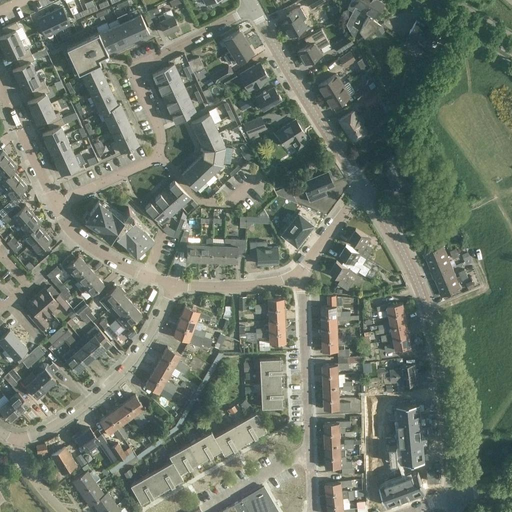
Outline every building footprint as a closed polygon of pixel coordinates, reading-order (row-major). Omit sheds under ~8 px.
[(90,7),(87,9),(89,13),(97,10),(95,5),(94,5),(91,0),(89,0),(87,1),(90,7)] [(109,5),(107,0),(106,0),(99,0),(101,3),(98,4),(100,8),(109,5)] [(305,0),(311,9),(325,2),(324,0),(305,0)] [(352,0),(349,5),(347,8),(353,12),(355,9),(356,6),(362,10),(368,0),(352,0)] [(365,21),(359,31),(364,37),(381,25),(373,20),(374,20),(381,7),(383,3),(380,1),(380,0),(368,0),(362,10),(369,14),(368,16),(365,21)] [(54,11),(62,29),(71,24),(62,7),(54,11)] [(153,22),(158,19),(164,33),(178,27),(173,15),(172,16),(170,10),(160,14),(157,7),(147,11),(153,22)] [(289,21),(282,25),(285,30),(285,31),(286,34),(287,34),(289,37),(306,27),(303,22),(306,18),(300,7),(286,15),(289,21)] [(54,32),(62,29),(54,11),(46,15),(54,32)] [(83,16),(81,11),(72,15),(74,20),(83,16)] [(352,14),(346,23),(349,29),(357,14),(353,12),(352,14)] [(149,32),(141,14),(130,18),(139,37),(149,32)] [(54,32),(46,15),(37,19),(46,37),(54,32)] [(139,37),(130,18),(120,23),(128,42),(139,37)] [(416,20),(410,31),(420,37),(416,45),(430,54),(435,46),(443,33),(438,30),(429,25),(428,24),(427,26),(416,20)] [(16,22),(2,29),(4,35),(0,36),(0,45),(2,49),(20,40),(15,30),(19,29),(16,22)] [(128,42),(120,23),(110,28),(118,46),(128,42)] [(353,24),(350,29),(355,33),(358,27),(353,24)] [(382,26),(375,31),(379,36),(386,31),(382,26)] [(118,46),(110,28),(99,33),(108,51),(118,46)] [(226,44),(230,51),(245,41),(238,30),(218,43),(221,48),(226,44)] [(309,46),(298,52),(301,57),(300,58),(302,62),(303,62),(305,65),(322,55),(319,49),(329,44),(322,30),(305,40),(309,46)] [(99,33),(98,31),(66,46),(78,71),(80,71),(98,62),(100,61),(98,56),(108,52),(108,51),(99,33)] [(334,44),(339,52),(354,44),(349,36),(334,44)] [(14,56),(17,61),(31,54),(28,48),(25,50),(20,40),(2,49),(7,59),(14,56)] [(245,41),(230,51),(226,54),(233,65),(252,52),(245,41)] [(339,58),(344,68),(356,61),(350,52),(339,58)] [(31,54),(17,61),(20,66),(12,70),(17,81),(35,72),(30,62),(34,61),(31,54)] [(199,56),(188,61),(193,72),(203,67),(199,56)] [(98,62),(80,71),(84,81),(103,72),(98,62)] [(248,90),(268,77),(264,71),(263,72),(261,70),(262,69),(259,63),(239,75),(248,90)] [(179,76),(174,64),(152,74),(155,81),(157,79),(160,84),(158,86),(179,76)] [(214,84),(222,79),(233,72),(228,64),(210,76),(214,84)] [(233,72),(222,79),(226,85),(238,77),(234,71),(233,72)] [(30,88),(32,93),(46,86),(43,80),(40,82),(35,72),(17,81),(22,91),(30,88)] [(103,72),(84,81),(89,91),(108,83),(103,72)] [(326,96),(343,85),(336,74),(319,85),(326,96)] [(179,76),(158,86),(161,92),(163,91),(165,97),(163,98),(185,88),(179,76)] [(367,84),(354,92),(358,100),(371,92),(377,88),(372,80),(369,80),(367,84)] [(108,83),(89,91),(94,102),(112,93),(108,83)] [(350,96),(343,85),(326,96),(332,107),(350,96)] [(46,86),(32,93),(35,98),(27,102),(32,112),(50,104),(46,94),(49,92),(46,86)] [(262,94),(256,97),(263,110),(281,99),(278,95),(279,94),(278,93),(277,93),(274,87),(268,90),(267,89),(261,93),(262,94)] [(185,88),(163,98),(164,98),(166,97),(168,102),(166,103),(169,110),(191,100),(185,88)] [(112,93),(95,101),(100,111),(101,111),(117,103),(112,93)] [(363,99),(368,108),(379,101),(373,93),(363,99)] [(242,110),(247,107),(245,105),(251,101),(248,96),(237,102),(242,110)] [(191,100),(169,110),(171,109),(174,114),(171,115),(175,122),(196,112),(191,100)] [(120,102),(117,103),(101,111),(106,120),(124,112),(120,102)] [(223,103),(229,116),(233,114),(227,103),(225,102),(223,103)] [(44,119),(47,124),(61,118),(61,117),(58,111),(55,113),(50,104),(32,112),(37,122),(44,119)] [(353,111),(340,119),(352,139),(366,131),(362,125),(364,124),(364,120),(364,118),(362,116),(360,116),(357,117),(353,111)] [(124,112),(106,120),(111,130),(129,122),(124,112)] [(209,112),(191,121),(195,131),(214,122),(209,112)] [(49,129),(42,133),(46,143),(65,135),(60,125),(64,124),(70,121),(67,114),(61,118),(47,124),(49,129)] [(243,124),(248,136),(266,129),(261,116),(243,124)] [(305,134),(295,120),(276,133),(286,147),(292,143),(297,151),(310,142),(304,134),(305,134)] [(381,132),(389,128),(385,121),(377,126),(381,132)] [(129,122),(111,130),(115,140),(133,132),(129,122)] [(214,122),(195,131),(200,141),(218,132),(214,122)] [(133,132),(115,140),(120,150),(138,142),(133,132)] [(218,132),(200,141),(203,147),(225,145),(218,132)] [(65,135),(46,143),(51,153),(69,144),(65,135)] [(69,144),(51,153),(56,163),(74,154),(69,144)] [(225,145),(203,147),(202,154),(222,163),(225,145)] [(248,148),(241,152),(246,159),(253,155),(248,148)] [(0,166),(10,158),(3,150),(0,152),(0,166)] [(60,173),(68,169),(71,174),(84,167),(82,162),(78,164),(74,154),(56,163),(60,173)] [(222,163),(202,154),(197,158),(211,173),(222,163)] [(409,177),(407,177),(397,154),(388,157),(389,160),(378,165),(382,175),(388,173),(394,186),(399,184),(403,191),(413,187),(409,177)] [(0,177),(2,179),(12,170),(17,166),(10,158),(0,166),(0,177)] [(211,173),(197,158),(189,166),(203,181),(211,173)] [(203,181),(189,166),(181,173),(195,188),(203,181)] [(0,181),(0,185),(5,192),(20,179),(12,170),(2,179),(0,181)] [(327,170),(306,178),(310,188),(304,190),(309,202),(323,196),(320,189),(333,183),(330,177),(332,177),(329,170),(328,171),(327,170)] [(278,176),(270,180),(275,189),(282,185),(278,176)] [(13,207),(17,204),(26,196),(22,191),(27,187),(20,179),(5,192),(12,200),(9,202),(13,207)] [(181,206),(191,197),(174,180),(169,185),(170,187),(166,190),(165,189),(181,206)] [(288,185),(275,192),(277,195),(297,204),(297,203),(288,185)] [(165,189),(164,189),(166,191),(162,195),(160,193),(155,198),(171,215),(181,206),(165,189)] [(155,198),(156,200),(152,204),(151,202),(145,207),(161,225),(171,215),(155,198)] [(110,208),(98,200),(85,220),(97,228),(110,208)] [(17,204),(13,207),(7,213),(3,216),(1,218),(6,224),(12,218),(18,226),(33,213),(26,205),(21,209),(17,204)] [(122,216),(115,228),(118,231),(134,218),(136,216),(132,211),(128,207),(122,216)] [(97,228),(110,236),(115,228),(122,216),(110,208),(97,228)] [(298,212),(282,233),(296,244),(302,236),(303,236),(303,235),(306,233),(306,232),(306,231),(312,223),(298,212)] [(40,222),(33,213),(18,226),(25,234),(37,223),(37,224),(40,222)] [(144,229),(140,224),(134,218),(118,231),(116,234),(126,245),(144,229)] [(37,223),(25,234),(24,235),(22,236),(30,245),(44,232),(37,224),(37,223)] [(182,225),(178,223),(174,236),(178,238),(181,231),(180,230),(182,225)] [(126,245),(136,256),(154,239),(144,229),(126,245)] [(371,239),(356,230),(349,240),(360,247),(357,252),(361,255),(367,259),(373,249),(367,245),(371,239)] [(44,232),(30,245),(41,257),(51,249),(46,244),(51,240),(44,232)] [(460,233),(453,236),(455,241),(462,238),(460,233)] [(198,259),(199,243),(187,243),(188,238),(181,236),(176,250),(186,251),(185,259),(198,259)] [(10,247),(17,241),(13,237),(6,243),(10,247)] [(199,243),(198,259),(210,260),(211,244),(212,244),(212,238),(206,237),(205,244),(199,243)] [(224,238),(224,245),(223,260),(236,261),(236,255),(244,255),(245,238),(237,238),(224,238)] [(266,240),(249,241),(250,254),(257,254),(257,264),(277,263),(277,247),(266,247),(266,240)] [(15,252),(21,246),(17,241),(10,247),(15,252)] [(211,244),(210,260),(223,260),(224,245),(212,244),(211,244)] [(347,268),(351,270),(351,271),(357,275),(359,272),(366,276),(371,268),(364,264),(367,259),(361,255),(357,252),(346,246),(340,256),(351,263),(347,268)] [(448,256),(443,246),(424,254),(428,264),(448,256)] [(467,252),(462,255),(465,261),(470,259),(467,252)] [(63,268),(71,277),(86,264),(78,254),(63,268)] [(448,256),(428,264),(433,275),(452,267),(448,256)] [(351,270),(347,268),(336,261),(330,272),(341,279),(337,284),(347,291),(354,280),(347,277),(351,271),(351,270)] [(29,262),(25,265),(29,270),(33,267),(29,262)] [(78,279),(82,284),(95,273),(86,264),(71,277),(71,278),(75,282),(78,279)] [(452,267),(433,275),(437,286),(456,278),(452,267)] [(103,283),(95,273),(82,284),(83,284),(78,288),(82,292),(86,288),(91,294),(103,283)] [(59,288),(63,284),(55,275),(50,279),(51,280),(59,288)] [(456,278),(437,286),(441,296),(461,288),(456,278)] [(466,283),(469,289),(475,287),(472,280),(466,283)] [(59,288),(61,292),(59,293),(65,300),(71,295),(70,295),(68,292),(69,291),(63,284),(59,288)] [(112,305),(124,294),(123,294),(125,292),(121,287),(119,289),(115,285),(99,299),(107,309),(112,305)] [(45,288),(35,296),(49,312),(56,305),(62,312),(69,305),(59,294),(54,298),(45,288)] [(124,294),(112,305),(120,314),(132,304),(124,294)] [(322,316),(338,315),(337,295),(327,295),(328,306),(321,306),(322,316)] [(49,312),(35,296),(26,304),(35,315),(30,319),(41,331),(48,324),(42,318),(49,312)] [(283,308),(282,297),(267,298),(267,304),(254,305),(254,310),(283,308)] [(73,309),(77,313),(86,304),(83,300),(73,309)] [(389,315),(404,312),(402,302),(388,305),(388,304),(376,307),(378,312),(388,310),(389,315)] [(87,305),(86,304),(77,313),(80,317),(85,313),(87,316),(92,311),(87,305)] [(141,313),(132,304),(120,314),(116,319),(124,328),(141,313)] [(181,315),(195,321),(197,316),(209,320),(211,316),(199,312),(199,311),(185,305),(181,315)] [(232,320),(231,305),(225,305),(224,310),(222,317),(226,319),(222,329),(228,331),(232,320)] [(283,320),(283,308),(254,310),(255,313),(268,313),(268,320),(283,320)] [(73,309),(67,314),(71,318),(77,313),(73,309)] [(404,312),(389,315),(390,320),(387,321),(387,323),(377,325),(369,327),(370,330),(379,329),(388,327),(391,326),(406,323),(404,312)] [(86,324),(90,320),(87,316),(85,313),(80,317),(86,324)] [(181,315),(177,325),(191,331),(203,335),(205,331),(199,328),(201,323),(195,321),(181,315)] [(322,328),(338,328),(338,319),(351,319),(351,315),(342,315),(338,315),(322,316),(322,328)] [(103,319),(99,322),(104,329),(109,325),(103,319)] [(284,331),(283,320),(268,320),(268,325),(264,325),(264,329),(256,329),(256,333),(269,333),(269,331),(284,331)] [(394,338),(409,336),(406,323),(391,326),(393,333),(381,335),(382,341),(394,338)] [(117,334),(109,325),(104,329),(113,339),(117,334)] [(203,335),(191,331),(177,325),(173,335),(188,341),(190,335),(202,339),(203,335)] [(65,340),(71,334),(67,330),(65,331),(61,327),(48,339),(52,344),(61,336),(65,340)] [(84,342),(95,355),(100,350),(102,352),(112,343),(99,328),(93,334),(84,342)] [(129,338),(136,332),(132,328),(126,333),(129,338)] [(352,339),(352,335),(338,335),(338,328),(322,328),(323,340),(352,339)] [(0,341),(6,349),(19,338),(10,329),(0,337),(0,341)] [(284,342),(284,331),(269,331),(269,333),(256,333),(256,338),(269,337),(269,342),(284,342)] [(218,336),(216,340),(222,342),(225,335),(219,332),(218,336)] [(239,339),(245,338),(246,343),(256,343),(256,338),(256,333),(245,334),(239,334),(239,339)] [(56,348),(65,340),(61,336),(52,344),(56,348)] [(411,346),(409,336),(394,338),(395,344),(384,346),(385,352),(396,350),(396,348),(411,346)] [(6,349),(19,363),(21,360),(28,354),(25,350),(27,347),(19,338),(6,349)] [(323,350),(338,350),(338,356),(350,356),(349,348),(339,349),(339,343),(352,343),(352,339),(323,340),(323,350)] [(219,349),(222,342),(216,340),(213,347),(219,349)] [(86,363),(95,355),(84,342),(75,351),(86,363)] [(44,352),(38,345),(31,352),(37,359),(44,352)] [(161,356),(186,371),(189,367),(177,360),(181,355),(167,347),(161,356)] [(72,348),(62,356),(76,372),(86,363),(75,351),(72,348)] [(156,366),(169,374),(173,367),(184,374),(186,371),(161,356),(156,366)] [(259,371),(281,370),(281,368),(279,368),(279,364),(282,364),(282,358),(279,359),(279,358),(258,359),(259,371)] [(35,376),(46,388),(51,383),(53,386),(56,382),(55,380),(51,375),(58,368),(53,362),(49,365),(47,363),(42,362),(36,368),(40,372),(35,376)] [(322,375),(338,375),(338,369),(348,368),(348,363),(337,363),(337,364),(322,364),(322,375)] [(390,376),(416,373),(415,363),(401,365),(401,369),(389,370),(390,376)] [(169,374),(156,366),(150,376),(164,384),(163,384),(174,391),(176,387),(165,381),(169,374)] [(8,372),(17,382),(21,378),(12,368),(8,372)] [(280,382),(280,381),(283,381),(283,375),(280,375),(279,372),(281,372),(281,370),(259,371),(260,383),(280,382)] [(17,382),(8,372),(3,376),(12,386),(17,382)] [(363,382),(363,380),(363,373),(354,374),(355,383),(363,382)] [(417,383),(416,373),(390,376),(391,382),(402,381),(403,385),(417,383)] [(45,388),(46,388),(35,376),(33,374),(29,377),(31,379),(25,384),(36,397),(42,392),(43,394),(47,391),(45,388)] [(323,386),(338,386),(338,375),(322,375),(323,386)] [(164,384),(150,376),(144,385),(158,393),(161,388),(172,395),(174,391),(163,384),(164,384)] [(366,389),(383,388),(382,377),(366,378),(366,389)] [(260,383),(260,395),(282,394),(282,391),(280,391),(280,388),(283,388),(283,383),(280,383),(280,382),(260,383)] [(323,397),(339,397),(338,386),(323,386),(323,397)] [(28,403),(18,392),(8,400),(19,412),(28,403)] [(260,395),(261,407),(281,406),(281,405),(284,405),(284,399),(281,400),(281,396),(282,396),(282,394),(260,395)] [(143,424),(146,422),(139,411),(144,408),(135,395),(127,401),(143,424)] [(339,397),(323,397),(324,408),(339,408),(339,409),(351,408),(351,402),(339,403),(339,397)] [(19,412),(8,400),(0,407),(0,410),(9,421),(19,412)] [(245,400),(241,405),(245,409),(249,405),(245,400)] [(125,421),(132,416),(140,426),(143,424),(127,401),(116,408),(125,421)] [(425,460),(420,403),(397,405),(402,462),(425,460)] [(237,410),(234,406),(228,409),(231,414),(237,410)] [(116,408),(107,414),(116,427),(123,438),(124,438),(127,436),(127,435),(119,425),(125,421),(116,408)] [(255,437),(257,436),(256,434),(265,429),(255,412),(254,412),(252,408),(249,410),(248,412),(250,414),(244,418),(255,437)] [(99,420),(108,433),(111,430),(119,442),(124,438),(123,438),(116,427),(107,414),(99,420)] [(244,418),(234,424),(244,441),(253,436),(253,437),(255,437),(244,418)] [(340,433),(345,433),(345,427),(350,426),(350,421),(339,421),(339,422),(324,422),(324,433),(340,433)] [(234,424),(223,430),(234,449),(236,448),(235,446),(244,441),(234,424)] [(76,436),(73,438),(78,445),(81,443),(86,451),(98,443),(111,462),(117,458),(113,452),(100,434),(96,437),(89,427),(82,433),(80,431),(76,434),(78,436),(76,437),(76,436)] [(223,430),(213,435),(211,431),(223,453),(232,448),(233,450),(234,449),(223,430)] [(211,431),(200,437),(211,456),(213,455),(212,453),(220,448),(223,453),(211,431)] [(340,433),(324,433),(325,445),(340,444),(340,433)] [(117,458),(119,460),(132,450),(129,447),(124,450),(118,442),(110,447),(101,434),(100,434),(113,452),(117,458)] [(200,437),(190,443),(200,460),(209,455),(210,457),(211,456),(200,437)] [(37,453),(41,453),(47,452),(45,443),(36,445),(37,453)] [(190,443),(179,449),(190,468),(192,467),(191,465),(200,460),(190,443)] [(325,456),(346,455),(345,448),(354,448),(353,444),(345,444),(340,444),(325,445),(325,456)] [(61,474),(76,464),(65,447),(50,456),(61,474)] [(179,449),(169,455),(182,477),(179,472),(187,467),(188,469),(190,468),(179,449)] [(169,455),(168,455),(171,460),(161,466),(172,485),(173,484),(173,482),(182,477),(169,455)] [(346,456),(346,455),(341,455),(325,456),(325,467),(340,466),(340,467),(352,467),(352,461),(347,461),(347,456),(346,456)] [(87,462),(82,456),(77,460),(81,466),(87,462)] [(157,459),(152,462),(156,469),(161,466),(157,459)] [(394,475),(394,465),(384,465),(384,475),(394,475)] [(156,469),(151,472),(161,490),(170,484),(171,486),(172,485),(161,466),(156,469)] [(129,469),(123,474),(127,480),(133,475),(129,469)] [(87,471),(72,481),(81,493),(95,483),(87,471)] [(418,471),(379,486),(387,506),(426,491),(418,471)] [(151,472),(140,478),(151,497),(153,496),(152,494),(161,490),(151,472)] [(140,478),(130,484),(140,501),(149,496),(150,498),(151,497),(140,478)] [(327,494),(342,493),(342,491),(341,486),(351,485),(351,480),(340,481),(340,482),(325,484),(327,494)] [(95,483),(81,493),(86,501),(89,506),(92,503),(104,495),(103,495),(95,483)] [(248,511),(277,511),(263,487),(241,500),(248,511)] [(354,499),(353,496),(363,495),(363,491),(353,492),(353,490),(342,491),(342,493),(327,494),(328,505),(343,503),(342,498),(349,498),(349,500),(354,499)] [(104,495),(92,503),(98,511),(105,511),(115,505),(111,498),(107,493),(103,495),(104,495)] [(232,505),(235,511),(248,511),(241,500),(232,505)] [(366,511),(365,502),(357,502),(357,511),(366,511)] [(328,505),(328,511),(354,511),(354,508),(343,509),(343,503),(328,505)]
